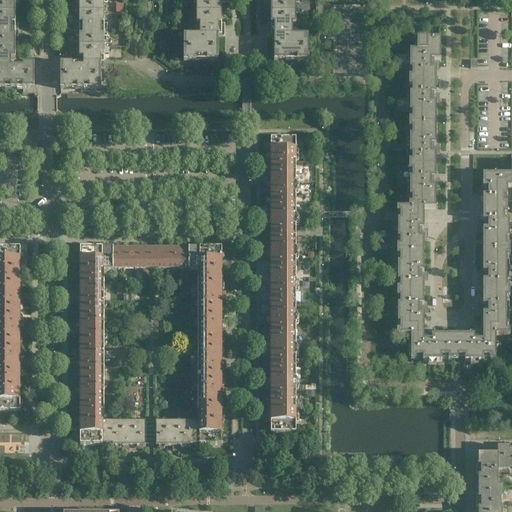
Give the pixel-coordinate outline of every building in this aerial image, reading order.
[(19,4),(18,0),(0,0),(0,14),(15,14),(15,4),(19,4)] [(107,4),(107,0),(75,0),(76,4),(79,4),(79,15),(104,15),(104,4),(107,4)] [(225,4),(224,0),(193,0),(193,4),(196,4),(196,14),(221,14),(221,4),(225,4)] [(299,4),(298,0),(267,0),(267,4),(270,4),(270,15),(296,15),(296,4),(299,4)] [(19,38),(19,25),(15,25),(15,14),(0,14),(0,48),(15,48),(15,38),(19,38)] [(218,62),(218,38),(225,38),(225,25),(221,25),(221,14),(196,14),(196,25),(193,25),(193,37),(184,37),(184,62),(195,62),(195,58),(206,58),(206,62),(218,62)] [(107,38),(107,31),(107,25),(104,25),(104,15),(79,15),(79,25),(76,25),(76,38),(79,38),(79,48),(104,48),(104,38),(107,38)] [(308,62),(308,37),(299,37),(299,25),(296,25),(296,15),(270,15),(271,25),(267,25),(267,38),(274,38),(274,62),(286,62),(286,58),(291,58),(296,58),(296,62),(308,62)] [(441,62),(441,40),(417,40),(417,52),(409,52),(409,78),(409,83),(436,83),(436,70),(434,70),(434,66),(439,66),(439,62),(441,62)] [(0,89),(34,90),(34,65),(22,65),(22,68),(17,68),(17,65),(15,65),(15,63),(15,48),(0,48),(0,89)] [(101,90),(101,66),(101,62),(101,60),(104,60),(104,48),(79,48),(79,60),(83,60),(83,62),(83,65),(77,65),(77,68),(72,68),(72,65),(60,65),(60,90),(101,90)] [(439,104),(439,100),(434,100),(434,96),(436,96),(436,83),(409,83),(409,88),(409,113),(412,113),(412,125),(436,125),(436,104),(439,104)] [(436,146),(436,125),(412,125),(412,137),(406,137),(406,150),(406,156),(412,156),(412,167),(436,167),(436,155),(434,155),(434,151),(439,151),(439,146),(436,146)] [(299,161),(299,153),(297,151),(296,151),(296,140),(271,140),(271,157),(267,157),(267,163),(271,163),(271,173),(296,173),(296,163),(297,163),(299,161)] [(436,210),(436,189),(439,189),(439,184),(434,184),(434,180),(436,180),(436,167),(412,167),(412,179),(406,179),(406,198),(412,198),(412,209),(400,209),(400,218),(400,221),(394,221),(394,240),(400,240),(400,252),(424,252),(424,239),(422,239),(422,235),(427,235),(427,231),(424,231),(424,218),(424,210),(436,210)] [(299,194),(299,185),(297,184),(296,184),(296,173),(271,173),(271,184),(267,184),(267,190),(271,190),(271,206),(296,206),(296,195),(297,195),(299,194)] [(504,221),(504,210),(504,189),(511,189),(511,186),(511,187),(511,176),(483,176),(483,189),(479,189),(479,193),(485,193),(485,197),(483,197),(482,221),(483,222),(485,222),(485,226),(479,226),(479,231),(482,231),(483,252),(506,252),(506,240),(509,240),(509,221),(504,221)] [(296,249),(296,237),(296,228),(297,228),(299,226),(299,217),(297,216),(296,216),(296,206),(271,206),(271,221),(267,221),(267,228),(271,228),(271,238),(271,254),(267,254),(267,260),(271,260),(271,271),(296,271),(296,261),(297,261),(299,259),(299,250),(297,249),(296,249)] [(0,281),(20,282),(20,249),(0,249),(0,281)] [(113,272),(113,270),(113,249),(80,249),(80,282),(101,282),(101,272),(113,272)] [(124,270),(124,249),(113,249),(113,270),(124,270)] [(135,270),(135,249),(124,249),(124,270),(135,270)] [(167,270),(167,249),(135,249),(135,270),(167,270)] [(177,270),(177,249),(167,249),(167,270),(177,270)] [(188,270),(188,249),(177,249),(177,270),(188,270)] [(222,282),(222,249),(188,249),(188,270),(188,272),(201,272),(201,282),(222,282)] [(424,273),(424,252),(400,252),(400,264),(394,264),(394,273),(394,283),(400,283),(400,294),(424,294),(424,282),(422,282),(422,280),(422,278),(427,278),(427,273),(424,273)] [(509,289),(509,264),(506,264),(506,252),(483,252),(483,273),(479,273),(479,278),(485,278),(485,282),(483,282),(483,294),(510,294),(510,289),(509,289)] [(299,291),(299,283),(297,281),(296,281),(296,271),(271,271),(271,281),(267,281),(267,287),(271,287),(271,303),(296,303),(296,293),(297,293),(299,291)] [(24,304),(24,299),(20,299),(20,282),(0,281),(0,315),(20,315),(20,304),(24,304)] [(104,315),(104,282),(101,282),(80,282),(80,299),(76,299),(76,305),(80,305),(80,315),(104,315)] [(226,304),(226,298),(222,298),(222,282),(201,282),(198,282),(198,315),(222,315),(222,304),(226,304)] [(424,337),(424,334),(424,315),(427,315),(427,311),(422,311),(422,307),(424,307),(424,294),(400,294),(400,306),(394,306),(394,325),(400,325),(400,337),(411,337),(424,337)] [(509,325),(509,306),(509,299),(510,299),(510,294),(483,294),(483,307),(485,307),(485,311),(479,311),(479,315),(482,315),(482,334),(482,337),(495,337),(506,337),(506,325),(509,325)] [(299,324),(299,315),(297,314),(296,314),(296,303),(271,303),(271,320),(267,320),(267,326),(271,326),(271,336),(296,336),(296,326),(297,326),(299,324)] [(24,332),(24,326),(20,326),(20,315),(0,315),(0,347),(20,347),(20,332),(24,332)] [(104,348),(104,326),(104,315),(80,315),(80,325),(76,325),(76,332),(80,332),(80,348),(104,348)] [(226,331),(226,326),(226,325),(222,325),(222,315),(198,315),(198,347),(222,347),(222,331),(226,331)] [(496,358),(495,337),(482,337),(482,334),(479,334),(479,336),(474,336),(474,337),(460,337),(432,337),(432,336),(427,336),(427,334),(424,334),(424,337),(411,337),(411,358),(423,358),(423,363),(442,363),(442,358),(453,358),(460,358),(464,358),(464,363),(484,363),(484,358),(496,358)] [(299,357),(299,348),(297,346),(296,346),(296,336),(271,336),(271,346),(267,346),(267,353),(271,353),(271,369),(296,369),(296,358),(297,358),(299,357)] [(24,364),(24,358),(20,358),(20,347),(0,347),(0,380),(20,380),(20,364),(24,364)] [(226,370),(226,364),(222,364),(222,347),(198,347),(198,380),(221,380),(221,370),(226,370)] [(104,380),(104,348),(80,348),(80,364),(76,364),(76,370),(80,370),(80,380),(104,380)] [(299,390),(299,381),(297,379),(296,379),(296,369),(271,369),(271,385),(267,385),(267,391),(271,391),(271,401),(296,401),(296,391),(297,391),(299,390)] [(0,413),(20,413),(20,380),(0,380),(0,413)] [(104,413),(104,391),(104,380),(80,380),(80,391),(76,391),(76,397),(80,397),(80,413),(101,413),(104,413)] [(226,397),(226,391),(222,391),(221,380),(198,380),(198,413),(201,413),(222,413),(222,397),(226,397)] [(299,422),(299,413),(297,412),(296,412),(296,401),(271,401),(271,412),(267,412),(267,418),(271,418),(271,434),(296,434),(296,423),(297,423),(299,422)] [(112,446),(112,424),(101,423),(101,413),(80,413),(80,446),(112,446)] [(222,446),(222,413),(201,413),(201,424),(189,424),(189,446),(222,446)] [(146,448),(146,424),(112,424),(112,446),(112,448),(123,448),(123,452),(129,452),(129,448),(146,448)] [(189,448),(189,446),(189,424),(156,424),(156,448),(172,448),(172,452),(178,452),(178,448),(189,448)] [(511,473),(511,447),(510,448),(509,449),(497,449),(497,456),(497,473),(498,473),(511,473)] [(497,473),(497,456),(478,456),(478,468),(480,468),(480,472),(476,472),(476,473),(476,476),(478,478),(478,489),(498,489),(498,488),(498,473),(497,473)] [(500,510),(500,500),(502,500),(502,488),(498,488),(498,489),(478,489),(478,500),(476,501),(476,505),(477,505),(480,505),(480,510),(478,510),(477,511),(507,511),(508,510),(500,510)]
